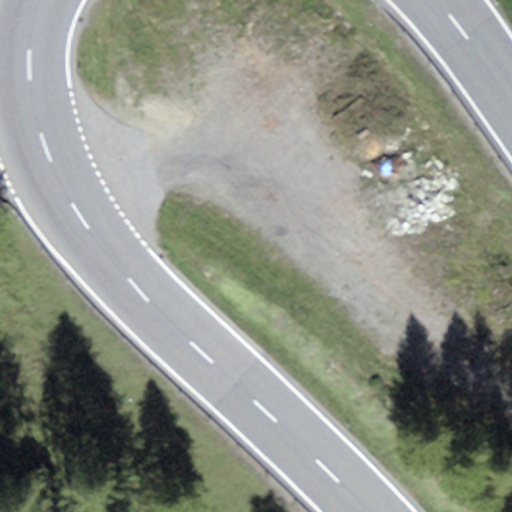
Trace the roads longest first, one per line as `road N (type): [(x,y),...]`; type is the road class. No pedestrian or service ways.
road 1 (primary): [(367,511),(170,322),(72,211),(38,142),(28,89),(35,0)]
road 2 (track): [(511,378),(252,161),(114,136),(38,142),(0,160)]
road 3 (primary): [(437,0),(511,101)]
